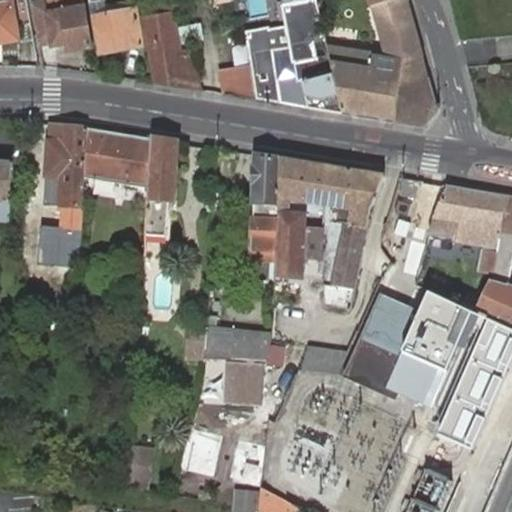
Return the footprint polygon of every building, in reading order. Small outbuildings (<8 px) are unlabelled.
[(0,43),(20,40),(14,0),(0,2),(0,43)] [(60,0),(47,2),(34,4),(40,46),(54,44),(55,48),(70,45),(71,52),(93,49),(86,7),(84,0),(60,0)] [(90,0),(84,0),(86,7),(93,49),(98,48),(93,17),(91,4),(90,0)] [(438,113),(407,0),(397,0),(374,7),(388,56),(389,60),(384,59),(382,69),(374,68),(376,55),(339,48),(328,46),(335,73),(345,114),(425,127),(438,113)] [(106,2),(91,4),(93,17),(132,10),(130,1),(107,4),(106,2)] [(143,6),(155,85),(187,89),(201,91),(195,51),(182,53),(173,1),(143,6)] [(322,22),(317,1),(283,8),(283,9),(285,19),(287,26),(289,37),(303,82),(313,78),(335,73),(328,46),(326,37),(325,35),(322,22)] [(132,10),(93,17),(98,48),(99,53),(143,46),(137,9),(132,10)] [(201,23),(180,25),(181,43),(202,41),(201,23)] [(231,66),(228,92),(258,97),(258,100),(309,108),(289,37),(287,26),(247,33),(253,70),(231,66)] [(389,60),(388,56),(376,55),(374,68),(382,69),(384,59),(389,60)] [(309,108),(345,114),(335,73),(313,78),(303,82),(309,108)] [(88,128),(65,125),(64,146),(50,146),(48,179),(63,180),(62,208),(64,208),(62,248),(60,248),(60,264),(81,265),(85,180),(88,128)] [(152,139),(88,128),(85,180),(150,190),(152,139)] [(150,190),(147,235),(165,237),(167,201),(173,202),(177,143),(152,139),(150,190)] [(281,160),(256,156),(253,259),(279,260),(285,194),(281,160)] [(285,194),(279,260),(277,281),(282,282),(282,276),(324,283),(321,306),(349,310),(362,245),(369,210),(383,176),(281,160),(285,194)] [(0,199),(10,200),(12,162),(0,161),(0,199)] [(511,199),(448,187),(432,219),(428,235),(478,244),(477,249),(482,250),(477,271),(490,275),(511,199)] [(511,198),(511,199),(490,275),(503,279),(511,281),(511,198)] [(24,229),(23,256),(36,256),(37,230),(24,229)] [(490,284),(477,314),(511,329),(511,290),(505,288),(504,289),(490,284)] [(511,329),(477,314),(427,292),(418,313),(400,353),(499,397),(511,367),(511,329)] [(418,313),(381,296),(364,337),(400,353),(418,313)] [(216,331),(215,359),(263,361),(265,334),(250,333),(249,337),(235,336),(235,333),(216,331)] [(204,359),(206,334),(191,332),(189,358),(204,359)] [(400,353),(364,337),(346,378),(387,396),(390,390),(438,411),(435,418),(481,438),(499,397),(400,353)] [(283,366),(285,346),(271,345),(270,365),(283,366)] [(340,374),(342,349),(306,345),(304,371),(340,374)] [(232,364),(230,388),(256,400),(260,366),(232,364)] [(434,511),(466,453),(443,440),(404,511),(434,511)] [(132,446),(125,490),(151,494),(158,450),(132,446)] [(261,488),(258,511),(295,511),(299,508),(261,488)]
